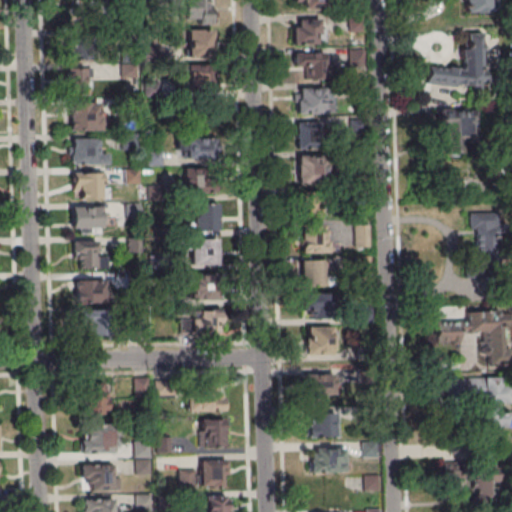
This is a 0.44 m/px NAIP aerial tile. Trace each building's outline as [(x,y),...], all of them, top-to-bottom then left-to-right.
[(100,23),(100,0),(79,0),(79,1),(63,0),(63,22),(100,23)] [(212,22),(211,0),(182,0),(182,22),(212,22)] [(325,44),(325,20),(293,20),(293,44),(325,44)] [(212,31),(187,31),(187,55),(212,55),(212,31)] [(423,83),(453,87),(453,83),(469,85),(469,89),(480,89),(480,85),(484,84),(483,68),(479,69),(478,52),(479,52),(478,32),(463,32),(464,49),(457,49),(457,58),(460,58),(460,69),(453,69),(453,67),(445,66),(445,69),(425,66),(423,83)] [(104,36),(64,36),(64,77),(105,76),(104,36)] [(305,78),(330,78),(330,53),(293,53),(293,66),(305,66),(305,78)] [(186,123),(209,123),(209,70),(185,70),(186,123)] [(295,113),(332,113),(332,89),(295,89),(295,113)] [(100,130),(100,107),(69,107),(69,130),(100,130)] [(441,151),(445,151),(445,154),(448,156),(454,156),(456,154),(456,151),(459,151),(459,142),(470,141),(470,119),(471,119),(471,109),(433,109),(434,127),(437,127),(437,134),(438,135),(441,134),(441,151)] [(295,148),(325,148),(325,125),(295,125),(295,148)] [(183,158),(213,158),(213,138),(183,138),(183,158)] [(70,139),(70,164),(106,164),(106,153),(97,153),(97,139),(70,139)] [(326,156),(295,155),(295,185),(326,185),(326,156)] [(136,171),(126,171),(126,182),(136,183),(136,171)] [(73,172),(73,198),(105,198),(105,172),(73,172)] [(189,193),(216,193),(216,173),(189,173),(189,193)] [(216,230),(216,204),(193,204),(193,230),(216,230)] [(70,208),(70,229),(81,229),(81,232),(100,232),(100,208),(70,208)] [(461,278),(480,277),(480,268),(496,268),(495,236),(503,236),(503,222),(495,223),(494,211),(465,212),(466,228),(471,228),(472,259),(461,260),(461,278)] [(300,252),(330,252),(330,223),(300,223),(300,252)] [(216,239),(190,239),(190,267),(216,267),(216,239)] [(105,268),(105,255),(97,255),(97,242),(72,242),(72,268),(105,268)] [(303,285),(325,285),(325,260),(303,260),(303,285)] [(216,275),(188,275),(188,300),(216,300),(216,275)] [(72,302),(104,302),(104,281),(72,281),(72,302)] [(303,294),(303,317),(330,317),(330,294),(303,294)] [(108,311),(78,311),(78,335),(108,335),(108,311)] [(435,343),(461,343),(461,334),(503,334),(503,311),(435,311),(435,343)] [(180,335),(220,335),(220,314),(180,314),(180,335)] [(303,326),(303,354),(332,354),(332,326),(303,326)] [(338,394),(338,374),(301,374),(301,394),(338,394)] [(83,384),(83,415),(108,415),(108,384),(83,384)] [(510,403),(510,386),(484,386),(484,403),(510,403)] [(223,411),(223,391),(186,391),(186,411),(223,411)] [(511,428),(511,413),(487,413),(487,429),(511,428)] [(335,437),(335,414),(307,414),(307,437),(335,437)] [(226,445),(226,419),(201,419),(201,445),(226,445)] [(82,453),(113,453),(113,424),(82,424),(82,453)] [(148,475),(148,442),(133,442),(133,475),(148,475)] [(344,449),(309,449),(309,471),(344,471),(344,449)] [(177,469),(177,488),(221,488),(221,461),(198,461),(198,469),(177,469)] [(482,464),(482,497),(509,497),(509,464),(482,464)] [(89,490),(118,490),(118,475),(111,475),(111,466),(81,466),(81,481),(89,481),(89,490)] [(309,503),(339,503),(339,483),(309,483),(309,503)] [(230,511),(230,498),(204,498),(204,511),(230,511)] [(112,511),(113,499),(85,499),(84,511),(112,511)]
